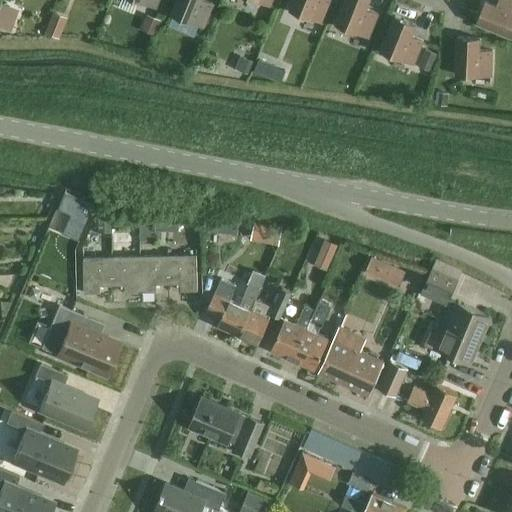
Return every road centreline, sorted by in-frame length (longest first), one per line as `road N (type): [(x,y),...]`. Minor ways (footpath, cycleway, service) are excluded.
road 1 (residential): [(89,511),(161,349),(175,348),(463,473)]
road 2 (secondary): [(317,192),(0,128)]
road 3 (unclassified): [(511,279),(361,219),(317,192)]
road 4 (secondary): [(511,222),(317,192)]
